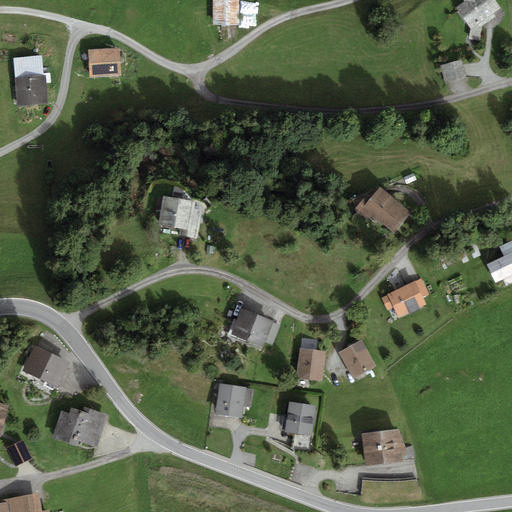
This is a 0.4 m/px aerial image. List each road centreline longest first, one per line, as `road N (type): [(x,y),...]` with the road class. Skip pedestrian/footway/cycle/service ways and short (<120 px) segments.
road 1 (unclassified): [(349,0),(282,18),(195,68),(207,95),(229,103),(430,108),(511,85)]
road 2 (track): [(61,325),(157,277),(191,269),(227,276),(303,317),(334,316),(431,223)]
road 3 (tertiary): [(0,307),(53,318),(155,436)]
road 4 (tertiary): [(155,436),(349,511)]
road 5 (track): [(195,68),(81,24),(0,10)]
road 6 (residential): [(0,487),(128,452),(155,436)]
road 7 (unclassified): [(81,24),(53,117),(0,153)]
